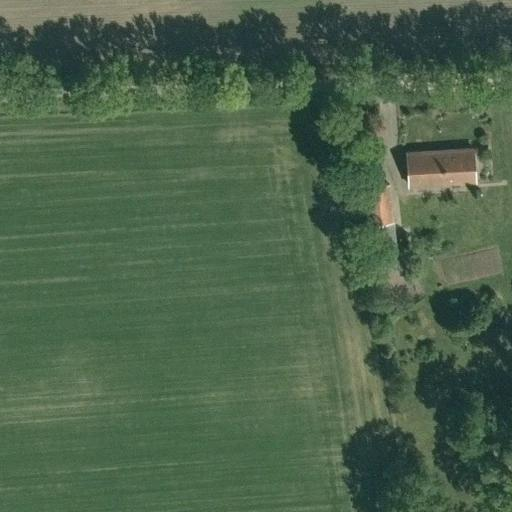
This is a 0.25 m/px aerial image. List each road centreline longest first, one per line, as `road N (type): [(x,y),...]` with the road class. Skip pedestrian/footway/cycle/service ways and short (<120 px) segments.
road 1 (unclassified): [(383,85),(0,99)]
road 2 (track): [(511,82),(383,85)]
